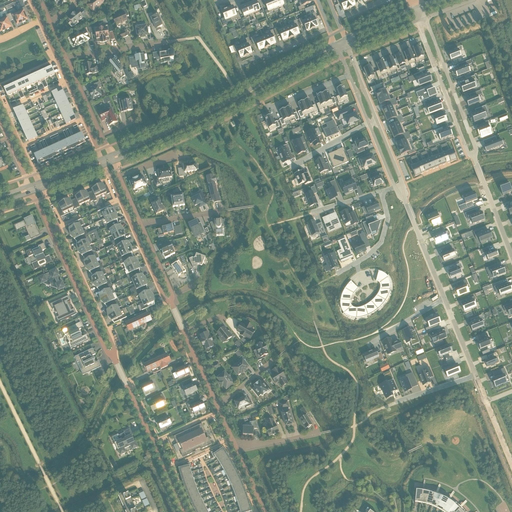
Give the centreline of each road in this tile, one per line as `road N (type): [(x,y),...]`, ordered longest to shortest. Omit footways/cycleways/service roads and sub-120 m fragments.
road 1 (tertiary): [(112,161),(337,50)]
road 2 (tertiary): [(334,44),(110,156)]
road 3 (residential): [(425,18),(474,157)]
road 4 (residential): [(115,360),(58,227)]
road 5 (residential): [(50,231),(115,360)]
road 6 (residential): [(423,37),(474,157)]
